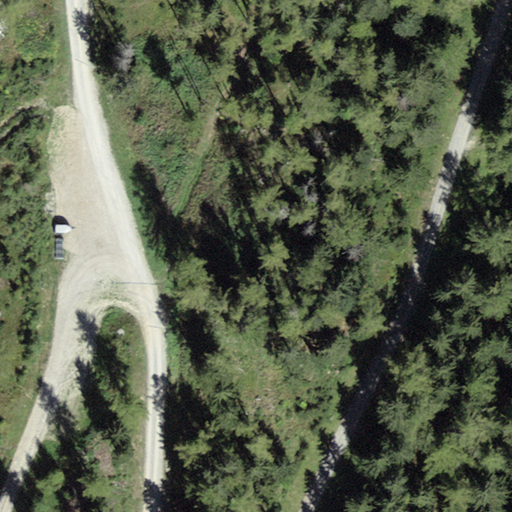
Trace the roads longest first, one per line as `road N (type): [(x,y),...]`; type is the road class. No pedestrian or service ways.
road 1 (track): [(307,511),(408,302),(509,0)]
road 2 (track): [(151,511),(156,367),(149,301),(91,115),(76,0)]
road 3 (track): [(140,275),(108,276),(80,294),(2,511)]
